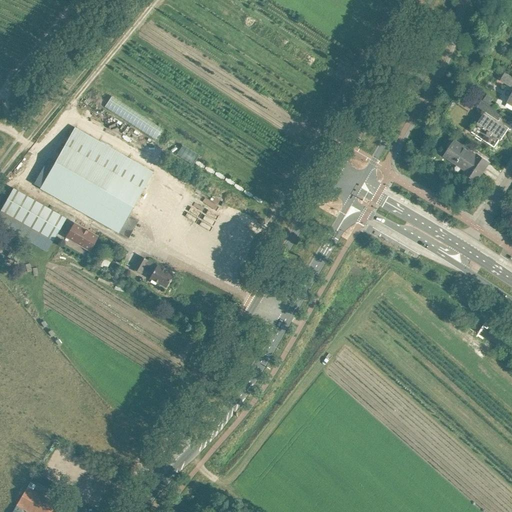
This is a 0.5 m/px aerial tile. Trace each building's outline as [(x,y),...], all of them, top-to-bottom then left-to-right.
[(511,75),(505,72),(501,80),(511,86),(511,94),(507,102),(508,103),(511,104),(511,75)] [(509,128),(499,121),(503,115),(482,101),(478,107),(485,112),(472,132),(486,142),(495,148),(500,140),(501,140),(509,129),(510,130),(511,129),(509,128)] [(128,239),(138,220),(129,215),(153,172),(75,128),(40,188),(128,239)] [(489,163),(481,157),(477,155),(456,141),(446,156),(457,163),(457,162),(459,162),(468,168),(465,172),(477,180),(489,163)] [(54,240),(66,219),(66,218),(13,188),(1,210),(54,240)] [(74,223),(66,237),(90,251),(98,237),(74,223)] [(140,256),(135,264),(133,269),(141,274),(146,266),(153,270),(149,278),(166,287),(173,274),(157,265),(148,260),(140,256)] [(59,511),(62,507),(53,502),(27,487),(21,499),(17,505),(29,511),(59,511)]
